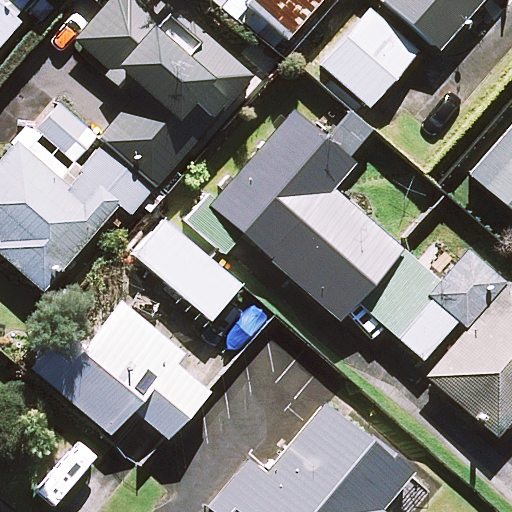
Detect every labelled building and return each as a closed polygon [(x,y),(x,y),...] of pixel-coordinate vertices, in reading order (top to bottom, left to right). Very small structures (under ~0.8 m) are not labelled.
[(0,0),(0,41),(35,0),(0,0)] [(162,20),(136,0),(98,0),(67,40),(172,121),(186,104),(209,122),(245,75),(167,14),(162,20)] [(317,0),(248,0),(234,17),(274,51),(317,0)] [(413,54),(350,0),(347,0),(302,52),(367,108),(413,54)] [(493,0),(375,0),(441,59),(493,0)] [(189,148),(136,99),(97,141),(55,103),(0,162),(0,258),(37,292),(111,212),(121,221),(189,148)] [(490,127),(500,136),(465,176),(511,217),(511,103),(511,102),(490,127)] [(219,191),(214,187),(183,221),(219,254),(237,234),(334,323),(352,303),(418,362),(492,278),(464,253),(436,284),(392,245),(390,246),(329,190),(350,167),(291,113),(219,191)] [(235,288),(161,223),(131,257),(206,322),(235,288)] [(511,414),(511,293),(505,287),(424,379),(492,438),(511,414)] [(263,319),(246,303),(206,347),(224,363),(263,319)] [(178,356),(117,305),(80,349),(58,331),(26,370),(106,436),(127,411),(163,441),(202,393),(170,367),(178,356)] [(376,511),(406,475),(321,406),(259,482),(252,476),(226,509),(230,511),(376,511)]
